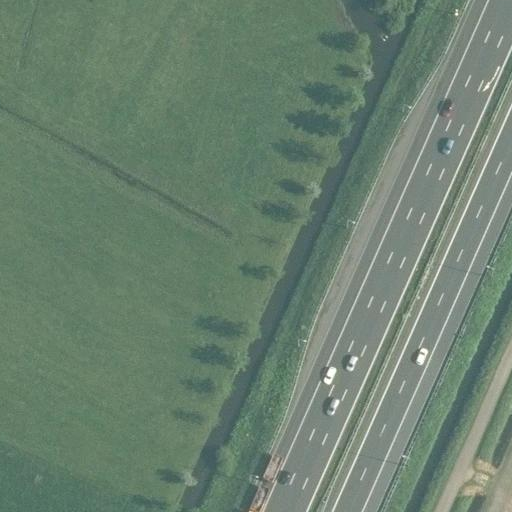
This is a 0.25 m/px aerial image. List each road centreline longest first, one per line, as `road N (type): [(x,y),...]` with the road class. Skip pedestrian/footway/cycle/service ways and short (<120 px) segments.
road 1 (motorway): [(508,0),(282,511)]
road 2 (motorway): [(344,511),(511,131)]
road 3 (unclassified): [(441,511),(511,351)]
